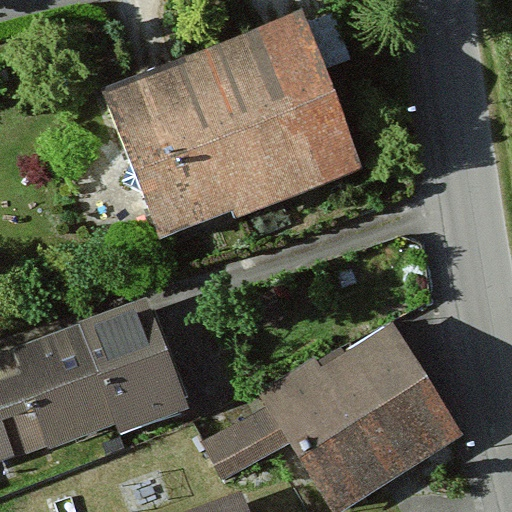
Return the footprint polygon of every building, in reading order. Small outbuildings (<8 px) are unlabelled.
[(363,171),(303,17),(171,69),(100,97),(158,244),(225,218),(227,224),(363,171)] [(269,327),(263,310),(232,321),(239,339),(269,327)] [(142,318),(81,337),(113,435),(116,444),(177,425),(171,406),(142,318)] [(336,511),(453,441),(386,332),(253,413),(255,417),(194,454),(218,493),(282,454),(317,511),(336,511)] [(113,435),(81,337),(66,342),(4,362),(12,388),(0,391),(0,461),(3,470),(113,435)] [(240,511),(237,501),(207,511),(240,511)]
